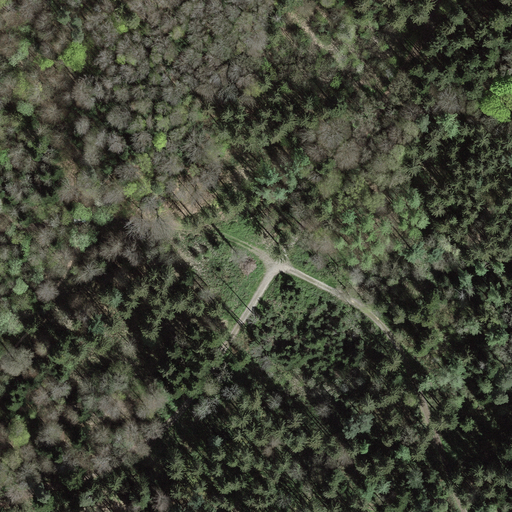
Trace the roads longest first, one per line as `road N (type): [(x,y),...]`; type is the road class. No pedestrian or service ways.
road 1 (track): [(0,503),(79,483),(177,422),(439,0)]
road 2 (track): [(0,227),(95,221),(202,231),(350,300),(388,335),(464,511)]
